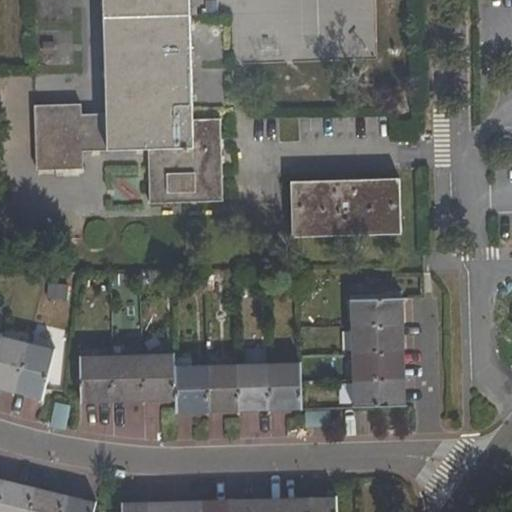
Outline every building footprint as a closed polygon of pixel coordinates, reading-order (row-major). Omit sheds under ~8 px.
[(104,0),(108,113),(82,114),(81,104),(35,106),(37,170),(83,169),(83,152),(148,150),(150,204),(223,202),(220,119),(193,119),(189,0),(104,0)] [(400,179),(292,182),(294,238),(402,235),(400,179)] [(356,328),(398,327),(400,327),(400,314),(396,315),(396,300),(355,301),(356,328)] [(400,314),(400,327),(405,327),(404,300),(396,300),(396,315),(400,314)] [(398,327),(356,328),(356,354),(399,353),(401,353),(401,340),(399,340),(398,327)] [(2,341),(0,348),(0,385),(4,387),(5,384),(17,387),(27,348),(2,341)] [(27,348),(17,387),(17,390),(30,394),(31,391),(44,394),(54,354),(27,348)] [(399,353),(356,354),(357,381),(399,381),(403,380),(403,367),(399,367),(399,353)] [(144,360),(145,399),(177,398),(176,371),(175,359),(144,360)] [(112,361),(113,400),(145,399),(144,360),(112,361)] [(113,400),(112,361),(81,362),(82,401),(113,400)] [(269,368),(271,406),(302,406),(301,367),(269,368)] [(238,369),(239,407),(271,406),(269,368),(238,369)] [(207,370),(208,408),(239,407),(238,369),(207,370)] [(208,408),(207,370),(176,371),(177,398),(177,401),(177,408),(177,410),(208,408)] [(399,381),(357,381),(358,408),(404,407),(403,394),(400,394),(399,381)] [(0,385),(0,389),(15,394),(17,390),(17,387),(5,384),(4,387),(0,385)] [(15,394),(42,401),(44,394),(31,391),(30,394),(17,390),(15,394)] [(7,482),(6,486),(36,493),(38,489),(7,482)] [(6,486),(0,509),(0,511),(31,511),(36,493),(6,486)] [(38,489),(36,493),(67,501),(68,497),(38,489)] [(36,493),(31,511),(64,511),(67,501),(36,493)] [(96,508),(97,504),(68,497),(67,501),(96,508)] [(67,501),(64,511),(94,511),(96,508),(67,501)] [(310,504),(310,511),(336,511),(336,503),(310,504)]
